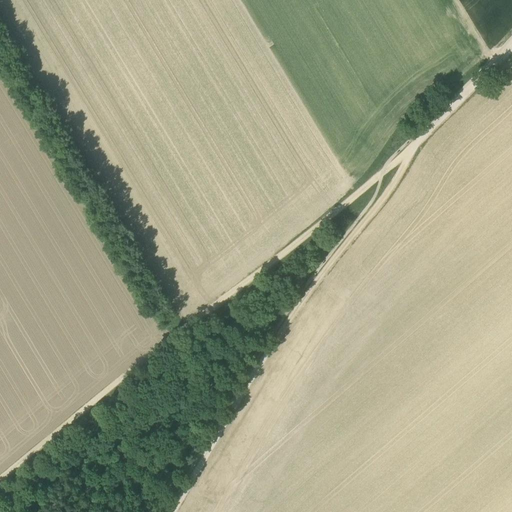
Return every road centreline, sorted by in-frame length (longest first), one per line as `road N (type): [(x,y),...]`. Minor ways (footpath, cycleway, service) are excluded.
road 1 (track): [(0,478),(383,173)]
road 2 (track): [(412,146),(388,191),(261,360),(173,511)]
road 3 (track): [(511,45),(412,146)]
